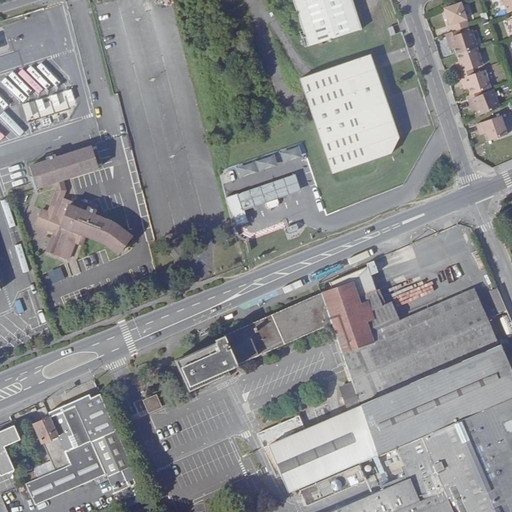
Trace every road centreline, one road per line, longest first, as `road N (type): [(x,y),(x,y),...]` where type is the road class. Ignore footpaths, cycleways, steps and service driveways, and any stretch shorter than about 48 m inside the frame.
road 1 (secondary): [(0,404),(473,194)]
road 2 (secondary): [(473,194),(0,379)]
road 3 (unknown): [(79,0),(137,241),(117,262),(51,283)]
road 4 (unclassified): [(405,0),(473,194)]
road 5 (unknown): [(64,33),(78,90),(77,127),(0,163)]
